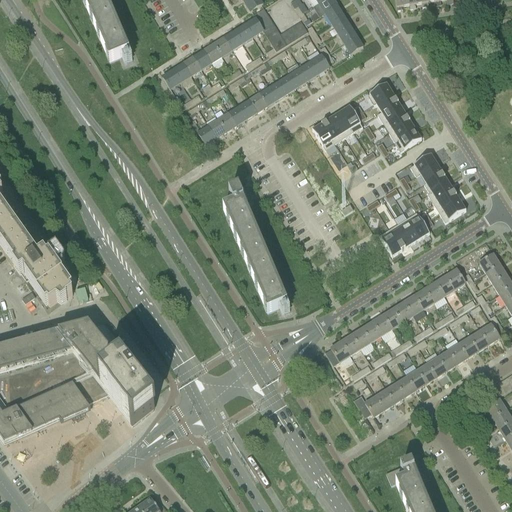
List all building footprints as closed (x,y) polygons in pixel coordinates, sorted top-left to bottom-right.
[(81,0),(109,65),(121,60),(123,59),(126,65),(132,63),(129,56),(127,57),(102,0),(81,0)] [(251,0),(243,5),(244,5),(250,15),(249,15),(250,16),(251,15),(253,18),(263,11),(264,11),(262,8),(257,0),(251,0)] [(306,0),(313,9),(318,6),(326,0),(306,0)] [(326,0),(318,6),(324,16),(337,8),(336,8),(331,0),(326,0)] [(402,13),(402,10),(409,8),(407,0),(394,0),(397,14),(402,13)] [(414,11),(414,7),(421,6),(420,0),(407,0),(409,8),(410,12),(414,11)] [(427,9),(427,6),(434,4),(433,0),(420,0),(421,6),(422,10),(427,9)] [(324,16),(331,27),(343,18),(343,19),(337,9),(337,8),(324,16)] [(252,18),(254,22),(255,24),(267,17),(263,11),(253,18),(252,18)] [(302,16),(298,18),(302,25),(307,22),(302,16)] [(270,22),(267,17),(255,24),(259,29),(270,22)] [(331,27),(337,37),(350,29),(350,28),(349,29),(343,19),(344,19),(343,18),(331,27)] [(244,29),(252,42),(263,36),(262,34),(259,29),(255,24),(254,22),(255,23),(245,29),(244,29)] [(273,27),(270,22),(259,29),(262,34),(273,27)] [(301,24),(295,28),(302,38),(307,35),(301,24)] [(262,34),(263,36),(265,39),(276,32),(273,27),(262,34)] [(295,28),(290,31),(297,42),(302,38),(295,28)] [(234,35),(242,49),(252,42),(244,29),(244,30),(234,36),(234,35)] [(311,29),(307,31),(311,39),(315,36),(316,36),(311,29)] [(337,37),(343,47),(356,39),(349,29),(350,29),(337,37)] [(290,31),(285,34),(292,45),(297,42),(290,31)] [(276,32),(265,39),(268,44),(279,37),(276,32)] [(285,34),(279,37),(286,48),(292,45),(285,34)] [(224,42),(223,42),(232,55),(242,49),(234,35),(234,36),(224,42)] [(315,36),(311,39),(316,46),(320,43),(319,41),(316,36),(315,36)] [(279,37),(268,44),(272,51),(265,55),(268,60),(286,48),(279,37)] [(305,40),(298,45),(300,49),(307,45),(310,43),(308,39),(305,41),(305,40)] [(356,39),(343,47),(350,58),(363,49),(362,49),(356,40),(357,39),(356,39)] [(213,48),(221,62),(232,55),(223,42),(224,43),(214,49),(213,48)] [(300,49),(298,45),(290,50),(293,54),(300,49)] [(203,54),(203,55),(211,68),(221,62),(213,48),(213,49),(204,55),(203,54)] [(324,50),(320,52),(324,59),(328,57),(324,50)] [(284,53),(277,57),(280,61),(287,57),(284,53)] [(193,61),(201,74),(211,68),(203,55),(193,61)] [(280,61),(277,57),(270,62),(273,66),(280,61)] [(328,57),(324,59),(329,66),(333,64),(328,57)] [(320,58),(310,64),(319,78),(318,77),(328,71),(328,72),(329,71),(320,58)] [(259,60),(252,64),(254,68),(262,64),(259,60)] [(183,67),(182,68),(191,81),(201,74),(193,61),(192,61),(193,62),(183,68),(183,67)] [(252,64),(245,69),(247,73),(254,68),(252,64)] [(263,66),(256,70),(259,75),(261,78),(271,72),(266,64),(263,66)] [(310,64),(300,71),(309,84),(308,83),(318,77),(318,78),(319,78),(310,64)] [(172,74),(180,87),(191,81),(182,68),(183,68),(173,74),(172,74)] [(259,75),(256,70),(249,75),(252,79),(259,75)] [(300,71),(290,77),(298,90),(299,90),(298,89),(308,83),(308,84),(309,84),(300,71)] [(239,72),(231,77),(234,81),(241,77),(239,72)] [(162,80),(170,93),(170,94),(179,88),(180,87),(176,80),(172,74),(172,75),(163,80),(163,81),(162,80)] [(231,77),(224,82),(227,86),(234,81),(231,77)] [(243,79),(236,83),(239,88),(239,87),(241,90),(251,84),(246,77),(243,79)] [(290,77),(279,84),(288,97),(287,96),(297,90),(298,91),(298,90),(290,77)] [(239,88),(236,83),(229,88),(231,92),(239,88)] [(279,84),(269,90),(277,103),(278,103),(277,103),(287,97),(288,97),(279,84)] [(218,85),(211,90),(213,94),(221,90),(218,85)] [(386,87),(367,99),(374,109),(376,107),(375,107),(392,97),(386,88),(386,87)] [(210,90),(204,94),(207,99),(213,94),(211,90),(210,90)] [(269,90),(259,97),(267,110),(267,109),(277,103),(277,104),(277,103),(269,90)] [(223,92),(216,96),(218,101),(225,96),(223,92)] [(218,101),(216,96),(208,101),(211,105),(218,101)] [(259,97),(249,103),(257,116),(267,109),(267,110),(259,97)] [(392,97),(375,107),(376,107),(381,116),(397,106),(395,102),(392,97)] [(198,98),(190,103),(193,107),(200,102),(198,98)] [(193,107),(190,103),(183,107),(186,111),(193,107)] [(249,103),(238,110),(247,123),(246,122),(256,116),(257,117),(257,116),(249,103)] [(202,105),(195,109),(198,113),(205,109),(202,105)] [(381,116),(377,118),(383,128),(403,115),(398,106),(397,106),(381,116)] [(198,113),(195,109),(188,114),(190,118),(198,113)] [(349,110),(340,116),(353,136),(362,130),(349,109),(348,110),(349,110)] [(238,110),(228,116),(237,129),(236,129),(246,122),(246,123),(247,123),(238,110)] [(216,119),(218,122),(223,119),(220,114),(214,117),(216,119)] [(223,119),(218,122),(226,136),(226,135),(236,129),(236,130),(237,129),(228,116),(226,114),(222,116),(223,119)] [(403,115),(383,128),(388,137),(409,124),(406,120),(403,115)] [(340,116),(331,122),(343,142),(353,136),(340,116)] [(207,129),(218,122),(216,119),(205,126),(207,129)] [(218,122),(207,129),(216,142),(226,135),(226,136),(218,122)] [(325,125),(321,127),(334,148),(343,142),(331,122),(325,125)] [(409,124),(388,137),(394,146),(415,134),(409,125),(409,124)] [(201,131),(196,134),(197,136),(205,149),(206,149),(205,148),(215,142),(216,143),(216,142),(207,129),(205,126),(200,129),(201,131)] [(312,133),(311,133),(325,154),(334,148),(321,127),(321,128),(312,133)] [(415,134),(394,146),(400,156),(421,143),(421,142),(420,142),(415,134)] [(307,168),(316,162),(308,148),(298,154),(307,168)] [(431,158),(410,171),(416,181),(420,178),(436,168),(430,159),(431,158)] [(436,168),(420,178),(425,187),(442,176),(441,176),(436,168)] [(425,187),(423,188),(429,197),(447,186),(444,181),(442,176),(425,187)] [(7,186),(1,185),(0,187),(0,190),(0,191),(0,238),(19,266),(21,264),(26,271),(24,273),(50,309),(60,302),(63,305),(72,298),(70,295),(49,265),(51,263),(52,264),(57,265),(59,258),(7,186)] [(429,197),(427,198),(433,208),(453,195),(453,194),(453,195),(447,186),(429,197)] [(223,212),(267,316),(281,310),(284,317),(290,314),(287,307),(285,308),(241,205),(247,202),(247,203),(248,203),(247,202),(245,197),(242,189),(241,190),(237,192),(238,193),(228,198),(233,208),(223,212)] [(453,195),(433,208),(439,217),(459,204),(456,199),(453,195)] [(459,204),(439,217),(445,227),(465,213),(459,204)] [(341,214),(344,219),(353,213),(349,208),(341,214)] [(416,216),(407,222),(419,242),(428,237),(429,237),(416,216)] [(407,222),(397,228),(410,248),(419,242),(407,222)] [(397,228),(388,234),(401,254),(405,252),(405,251),(410,248),(397,228)] [(388,234),(378,239),(391,260),(392,260),(400,254),(401,254),(388,234)] [(480,266),(486,277),(499,269),(493,259),(493,258),(479,266),(480,267),(480,266)] [(499,269),(486,277),(493,287),(505,279),(499,269),(500,269),(500,268),(499,269)] [(446,280),(454,293),(464,287),(465,287),(456,273),(456,274),(446,280)] [(463,280),(469,288),(473,285),(468,277),(463,280)] [(505,279),(493,287),(499,297),(511,290),(506,280),(506,279),(505,279)] [(435,286),(444,300),(454,293),(446,280),(446,281),(436,287),(435,286)] [(473,285),(469,288),(474,296),(478,293),(473,285)] [(425,293),(433,306),(437,311),(447,305),(444,300),(435,286),(435,287),(436,287),(426,293),(425,293)] [(511,289),(511,290),(499,297),(506,308),(511,304),(511,289)] [(415,299),(414,299),(423,313),(433,306),(425,293),(425,294),(415,300),(415,299)] [(481,298),(476,300),(482,309),(486,306),(481,298)] [(404,306),(412,319),(423,313),(414,299),(414,300),(405,307),(404,306)] [(472,304),(463,309),(466,313),(474,308),(472,304)] [(394,312),(394,313),(402,326),(412,319),(404,306),(404,307),(394,313),(394,312)] [(486,306),(482,309),(487,317),(491,314),(486,306)] [(463,309),(455,314),(458,318),(466,313),(463,309)] [(478,309),(470,314),(473,318),(481,313),(478,309)] [(394,313),(384,320),(392,332),(402,326),(394,313),(393,313),(394,313)] [(451,317),(442,322),(445,326),(453,321),(451,317)] [(465,317),(457,321),(460,326),(468,322),(465,317)] [(383,320),(373,326),(381,339),(385,346),(395,339),(391,333),(392,332),(384,320),(383,319),(383,320)] [(490,321),(489,321),(495,330),(499,327),(494,319),(490,321)] [(442,322),(434,327),(437,331),(445,326),(442,322)] [(457,322),(449,327),(449,328),(451,331),(460,326),(457,322)] [(373,326),(363,333),(371,345),(381,339),(373,326),(372,326),(373,326)] [(499,327),(495,330),(500,338),(504,335),(499,327)] [(88,328),(0,352),(0,443),(4,449),(59,425),(61,427),(90,414),(85,409),(108,399),(131,430),(132,429),(153,412),(154,412),(145,400),(135,388),(88,328)] [(483,334),(480,335),(488,347),(489,348),(488,347),(498,341),(499,342),(494,333),(491,328),(490,328),(490,329),(488,330),(483,334)] [(430,330),(422,335),(424,339),(433,334),(432,334),(430,330)] [(444,330),(436,335),(439,339),(447,335),(444,330)] [(352,339),(360,352),(371,345),(363,333),(362,332),(362,333),(352,339)] [(422,335),(413,340),(416,344),(424,339),(422,335)] [(436,335),(428,340),(428,341),(431,345),(439,339),(436,335)] [(480,335),(470,342),(478,355),(478,354),(488,348),(488,349),(489,348),(488,347),(480,335)] [(352,340),(342,346),(350,359),(360,352),(352,339),(352,340)] [(470,342),(459,348),(468,361),(477,354),(478,355),(470,342)] [(409,343),(401,348),(403,352),(412,347),(409,343)] [(423,343),(415,348),(418,352),(426,348),(423,343)] [(350,359),(342,346),(342,345),(341,346),(332,352),(331,352),(331,353),(326,356),(325,356),(333,369),(350,359)] [(401,348),(392,353),(395,357),(403,352),(401,348)] [(415,348),(407,353),(407,354),(410,358),(418,352),(415,348)] [(459,348),(449,355),(457,368),(457,367),(467,361),(468,362),(468,361),(459,348)] [(449,355),(439,361),(447,375),(447,374),(457,367),(457,368),(449,355)] [(388,356),(380,361),(383,365),(391,360),(388,356)] [(402,356),(395,361),(398,366),(405,361),(402,356)] [(380,361),(372,366),(374,370),(374,371),(383,365),(380,361)] [(394,361),(386,366),(386,367),(389,371),(397,366),(394,361)] [(439,361),(428,368),(436,381),(437,381),(436,380),(446,374),(447,375),(439,361)] [(428,368),(418,374),(426,388),(426,387),(436,381),(428,368)] [(367,369),(359,374),(362,378),(370,373),(367,369)] [(381,369),(374,374),(377,379),(384,374),(381,369)] [(359,374),(351,379),(353,383),(353,384),(362,378),(359,374)] [(374,374),(365,379),(365,380),(368,384),(376,379),(374,374)] [(418,374),(407,381),(415,394),(416,394),(415,393),(425,387),(426,388),(418,374)] [(511,387),(507,380),(502,384),(509,394),(511,391),(511,387)] [(407,381),(397,387),(405,401),(405,400),(415,394),(407,381)] [(361,382),(352,387),(353,388),(355,392),(363,387),(361,383),(361,382)] [(502,384),(497,387),(504,397),(509,394),(502,384)] [(397,387),(386,394),(395,407),(404,400),(405,401),(397,387)] [(497,387),(492,390),(498,400),(504,397),(497,387)] [(487,393),(489,396),(493,403),(498,400),(492,390),(487,393)] [(384,395),(376,401),(384,414),(385,414),(384,413),(394,407),(395,407),(386,394),(384,395)] [(493,403),(489,396),(482,400),(486,408),(493,403)] [(361,400),(353,404),(364,422),(371,417),(374,421),(374,420),(383,413),(384,414),(376,401),(366,407),(365,406),(365,407),(361,400)] [(492,422),(492,423),(505,414),(499,404),(500,404),(499,403),(485,412),(486,413),(486,412),(492,422)] [(499,433),(511,425),(505,414),(492,423),(493,422),(499,432),(499,433)] [(348,415),(343,418),(350,428),(354,425),(348,415)] [(505,443),(511,439),(511,424),(511,425),(499,433),(506,443),(505,443)] [(427,511),(414,479),(416,478),(419,477),(420,478),(420,477),(420,476),(419,476),(417,472),(418,471),(415,464),(414,464),(414,465),(410,466),(411,468),(400,472),(400,471),(386,477),(391,489),(396,487),(406,511),(427,511)] [(150,503),(138,511),(157,511),(150,501),(150,503)]
